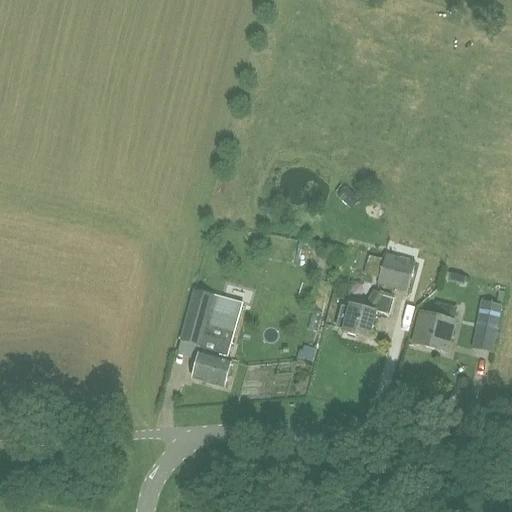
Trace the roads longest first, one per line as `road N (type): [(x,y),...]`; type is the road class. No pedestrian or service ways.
road 1 (unclassified): [(511,449),(407,433),(218,427)]
road 2 (unclassified): [(153,511),(184,431),(218,427)]
